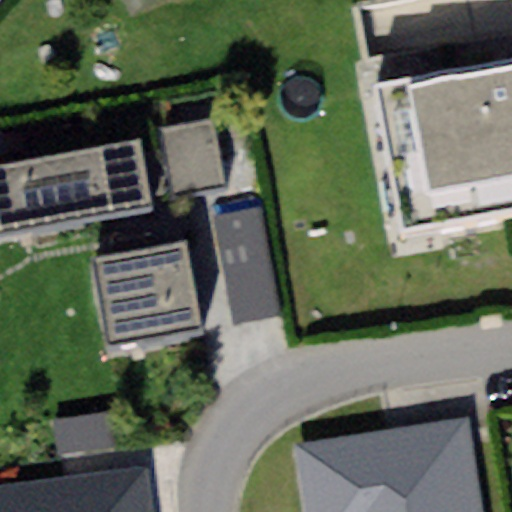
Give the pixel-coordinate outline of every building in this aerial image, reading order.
[(511,57),(369,83),(395,228),(511,207),(511,57)] [(214,123),(162,132),(172,194),(224,186),(214,123)] [(137,142),(0,165),(0,235),(149,210),(137,142)] [(260,211),(215,219),(234,325),(279,317),(260,211)] [(186,242),(93,258),(108,348),(201,332),(186,242)] [(124,412),(52,422),(56,455),(129,446),(124,412)] [(478,511),(466,421),(295,443),(303,511),(478,511)] [(153,511),(148,467),(0,484),(0,511),(153,511)]
